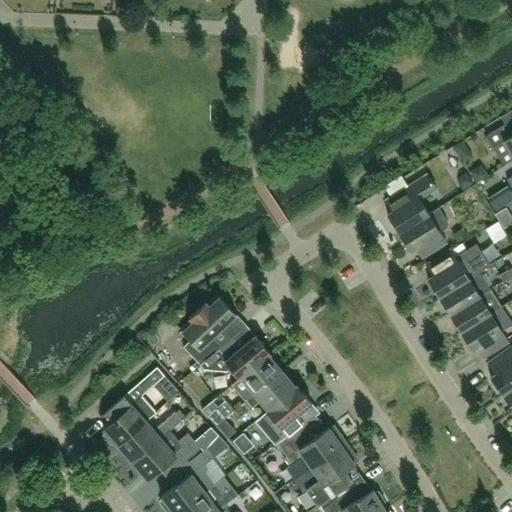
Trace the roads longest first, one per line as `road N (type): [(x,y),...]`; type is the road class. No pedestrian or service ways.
road 1 (residential): [(511,476),(343,230),(299,255)]
road 2 (residential): [(435,511),(379,420),(267,283),(299,255)]
road 3 (residential): [(253,0),(252,28),(0,19)]
